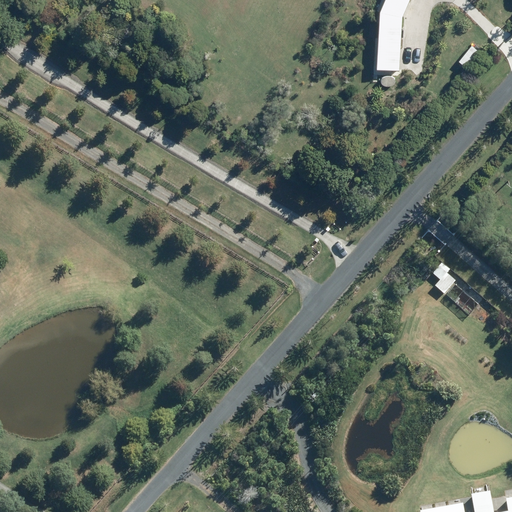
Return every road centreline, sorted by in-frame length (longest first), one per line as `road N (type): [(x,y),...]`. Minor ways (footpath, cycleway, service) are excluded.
road 1 (unclassified): [(511,82),(130,511)]
road 2 (track): [(353,261),(0,32)]
road 3 (track): [(321,297),(0,96)]
road 4 (track): [(247,380),(290,416),(333,511)]
road 5 (track): [(405,202),(511,296)]
